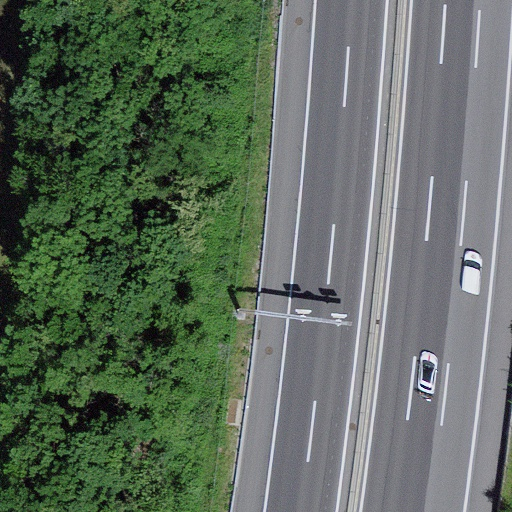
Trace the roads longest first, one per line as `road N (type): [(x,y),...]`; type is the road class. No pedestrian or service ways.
road 1 (motorway): [(350,0),(298,511)]
road 2 (motorway): [(410,511),(460,0)]
